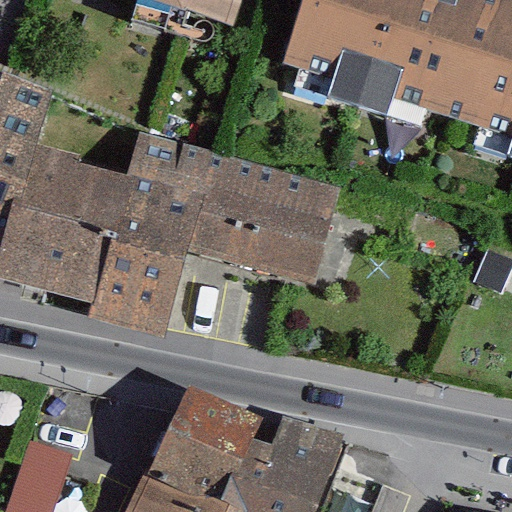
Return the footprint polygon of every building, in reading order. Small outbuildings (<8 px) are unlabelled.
[(88,0),(87,5),(230,47),(244,0),(88,0)] [(511,14),(466,0),(307,0),(280,84),(328,100),(322,120),(381,139),(388,118),(505,155),(498,177),(511,181),(511,14)] [(54,100),(0,81),(0,247),(28,163),(54,100)] [(136,146),(134,153),(124,192),(92,303),(90,316),(165,336),(168,331),(183,271),(209,167),(136,146)] [(124,192),(28,163),(0,247),(0,277),(92,303),(124,192)] [(336,198),(209,167),(183,271),(272,294),(310,303),(336,198)] [(247,455),(254,440),(181,405),(130,511),(232,511),(257,459),(247,455)] [(319,511),(344,455),(282,429),(267,463),(257,459),(232,511),(319,511)] [(54,511),(73,455),(29,441),(6,511),(54,511)]
